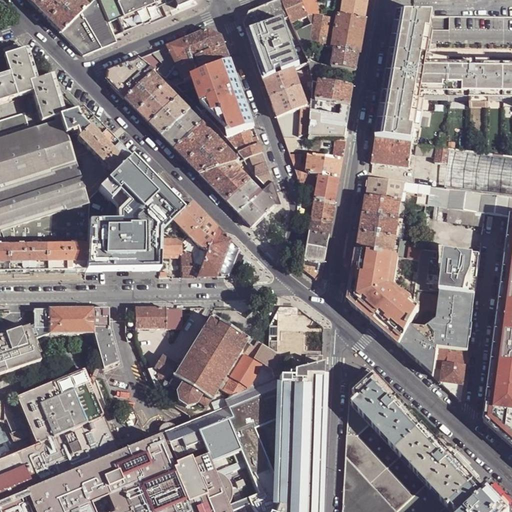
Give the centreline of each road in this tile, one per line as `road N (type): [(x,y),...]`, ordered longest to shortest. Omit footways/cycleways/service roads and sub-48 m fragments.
road 1 (trunk): [(326,511),(388,0)]
road 2 (trunk): [(387,0),(326,511)]
road 3 (residential): [(331,312),(384,0)]
road 4 (residential): [(0,295),(294,285)]
road 5 (unclassified): [(78,72),(280,273)]
road 6 (residential): [(228,11),(293,200),(280,273)]
road 7 (residential): [(470,433),(494,223)]
road 8 (residential): [(329,511),(337,360),(349,328)]
road 9 (residential): [(78,72),(228,11)]
road 10 (unclassified): [(349,328),(470,433)]
